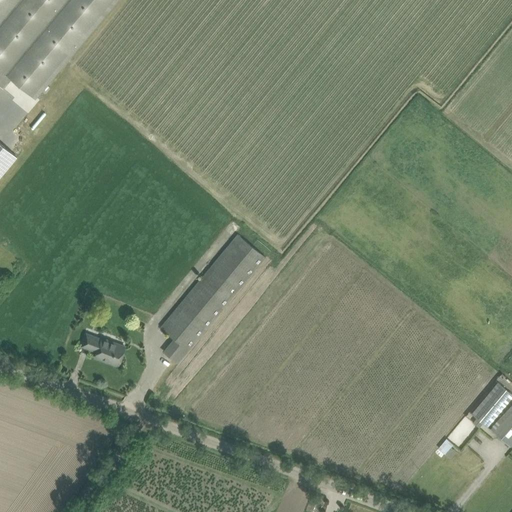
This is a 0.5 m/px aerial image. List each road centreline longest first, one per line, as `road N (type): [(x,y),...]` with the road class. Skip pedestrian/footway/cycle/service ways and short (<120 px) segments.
road 1 (unclassified): [(418,511),(0,356)]
road 2 (track): [(141,409),(72,511)]
